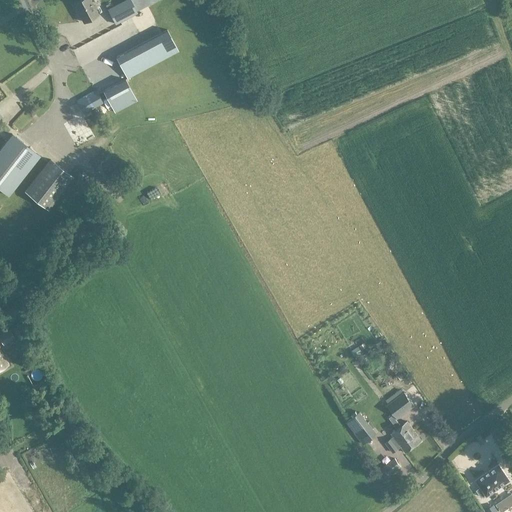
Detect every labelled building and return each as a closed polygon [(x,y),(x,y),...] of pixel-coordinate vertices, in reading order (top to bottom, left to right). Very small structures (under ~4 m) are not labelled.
[(84,22),(98,15),(89,0),(79,0),(74,3),(84,22)] [(137,12),(130,0),(126,0),(108,9),(115,24),(137,12)] [(166,30),(116,57),(127,78),(178,51),(166,30)] [(229,73),(144,80),(146,99),(231,92),(229,73)] [(136,100),(125,79),(103,91),(114,112),(136,100)] [(76,101),(83,113),(103,102),(96,90),(76,101)] [(0,149),(0,187),(9,194),(40,155),(12,133),(0,149)] [(27,190),(49,207),(74,174),(52,157),(27,190)] [(9,329),(0,334),(0,339),(3,345),(15,338),(9,329)] [(362,351),(358,346),(351,350),(354,356),(362,351)] [(398,428),(401,426),(395,419),(397,417),(397,418),(414,405),(404,392),(388,405),(394,414),(390,418),(398,428)] [(376,434),(360,411),(347,421),(363,443),(376,434)] [(394,436),(385,442),(393,453),(398,449),(401,446),(402,446),(406,452),(422,440),(407,421),(401,426),(398,428),(391,433),(394,436)] [(486,439),(485,437),(491,433),(488,429),(477,437),(481,442),(486,439)] [(385,465),(375,472),(382,481),(401,466),(395,458),(391,460),(385,465)] [(509,479),(499,464),(499,463),(498,464),(476,479),(475,479),(476,480),(481,487),(477,490),(481,497),(485,494),(486,495),(486,496),(487,495),(509,480),(510,480),(509,479)] [(485,499),(488,503),(498,497),(495,493),(485,499)] [(501,511),(511,505),(511,493),(496,504),(501,511)]
